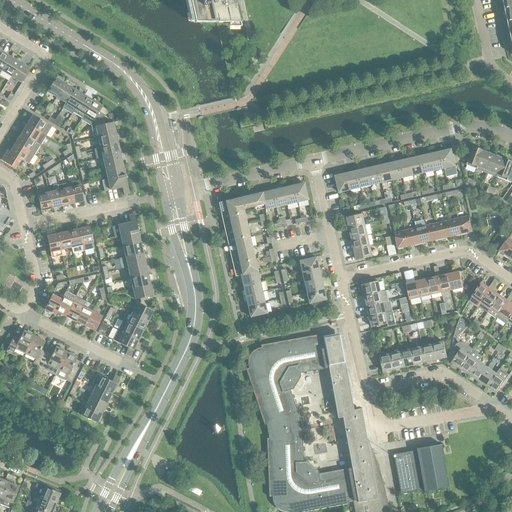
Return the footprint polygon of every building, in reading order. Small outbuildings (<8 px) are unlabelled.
[(184,0),(185,3),(186,8),(185,9),(188,23),(190,23),(193,25),(196,24),(197,25),(216,25),(227,25),(229,29),(243,30),(242,26),(243,25),(237,0),(184,0)] [(511,0),(503,0),(511,41),(511,0)] [(0,73),(2,71),(10,57),(1,51),(0,52),(0,73)] [(2,71),(11,76),(19,62),(10,57),(2,71)] [(19,62),(11,76),(20,82),(29,68),(19,62)] [(47,91),(56,97),(65,83),(55,77),(47,91)] [(56,97),(65,103),(74,89),(65,83),(56,97)] [(65,103),(75,109),(83,95),(74,89),(65,103)] [(72,112),(81,118),(82,118),(92,100),(83,95),(75,109),(72,112)] [(82,118),(81,118),(81,120),(91,126),(105,115),(99,111),(102,106),(92,100),(82,118)] [(32,115),(26,124),(46,136),(52,127),(46,123),(32,115)] [(98,137),(115,133),(113,122),(105,124),(104,118),(97,122),(98,125),(95,126),(98,137)] [(21,133),(40,145),(46,136),(26,124),(21,133)] [(15,143),(34,154),(40,145),(21,133),(15,143)] [(98,137),(100,147),(118,143),(115,133),(98,137)] [(21,159),(28,164),(34,154),(15,143),(10,152),(21,159)] [(100,147),(102,158),(120,154),(118,143),(100,147)] [(466,165),(477,169),(484,151),(473,147),(468,159),(467,162),(466,165)] [(451,149),(441,151),(444,168),(446,177),(457,174),(455,163),(458,163),(455,153),(453,154),(451,149)] [(10,152),(7,150),(1,160),(15,168),(21,159),(10,152)] [(434,171),(444,168),(441,151),(430,154),(434,171)] [(477,169),(487,173),(494,154),(484,151),(477,169)] [(102,158),(105,168),(122,164),(120,154),(102,158)] [(420,156),(423,173),(434,171),(430,154),(420,156)] [(487,173),(497,176),(504,158),(494,154),(487,173)] [(409,159),(413,175),(423,173),(420,156),(409,159)] [(511,161),(504,158),(497,176),(507,180),(511,182),(511,181),(511,168),(511,167),(511,161)] [(398,161),(402,178),(413,175),(409,159),(398,161)] [(388,163),(392,180),(402,178),(398,161),(388,163)] [(377,166),(381,183),(392,180),(388,163),(377,166)] [(105,168),(107,179),(125,175),(122,164),(105,168)] [(367,168),(371,185),(381,183),(377,166),(367,168)] [(356,171),(360,188),(371,185),(367,168),(356,171)] [(346,173),(350,190),(360,188),(356,171),(346,173)] [(339,193),(350,190),(346,173),(335,176),(339,193)] [(125,175),(107,179),(101,180),(104,191),(122,187),(123,194),(129,193),(125,175)] [(68,183),(73,203),(83,201),(80,185),(79,180),(68,183)] [(57,185),(62,206),(73,203),(68,183),(57,185)] [(293,185),(297,202),(308,200),(304,183),(293,185)] [(54,191),(48,192),(51,208),(62,206),(57,185),(57,184),(52,185),(54,191)] [(282,188),(286,205),(297,202),(293,185),(282,188)] [(272,190),(275,207),(286,205),(282,188),(272,190)] [(261,193),(263,204),(265,210),(275,207),(272,190),(261,193)] [(51,208),(48,192),(37,195),(41,211),(51,208)] [(261,193),(218,202),(235,276),(240,275),(257,271),(243,209),(263,204),(261,193)] [(11,219),(0,212),(0,226),(2,227),(4,223),(7,224),(11,219)] [(347,217),(349,228),(365,224),(363,213),(347,217)] [(120,236),(138,232),(134,214),(128,215),(130,222),(112,226),(115,237),(120,236)] [(458,218),(462,235),(467,234),(466,233),(472,231),(469,216),(458,218)] [(458,218),(447,220),(451,236),(456,235),(462,235),(458,218)] [(437,223),(441,240),(446,239),(445,238),(451,236),(447,220),(437,223)] [(426,225),(430,241),(435,240),(436,241),(441,240),(437,223),(426,225)] [(349,228),(352,239),(368,235),(365,224),(349,228)] [(416,228),(420,245),(425,244),(424,242),(430,241),(426,225),(416,228)] [(89,226),(78,229),(83,251),(94,248),(89,226)] [(405,230),(409,246),(414,245),(415,246),(420,245),(416,228),(405,230)] [(68,231),(71,247),(73,253),(83,251),(78,229),(68,231)] [(403,247),(409,246),(405,230),(394,233),(398,250),(403,248),(403,247)] [(57,234),(61,250),(71,247),(68,231),(57,234)] [(120,236),(123,246),(140,242),(138,232),(120,236)] [(50,252),(61,250),(57,234),(46,236),(50,252)] [(352,239),(354,249),(370,245),(368,235),(352,239)] [(508,258),(511,251),(511,240),(508,237),(499,251),(504,254),(503,255),(508,258)] [(123,246),(125,257),(143,253),(140,242),(123,246)] [(394,244),(387,246),(389,255),(396,254),(394,244)] [(372,256),(370,245),(354,249),(356,260),(372,256)] [(125,257),(128,267),(145,264),(143,253),(125,257)] [(299,261),(301,272),(318,268),(316,257),(299,261)] [(128,267),(130,278),(147,274),(145,264),(128,267)] [(78,276),(77,271),(76,267),(65,269),(67,278),(78,276)] [(301,272),(304,282),(321,278),(318,268),(301,272)] [(240,275),(242,285),(259,281),(257,271),(240,275)] [(436,277),(427,279),(431,295),(441,292),(438,276),(440,276),(439,271),(435,272),(436,277)] [(460,276),(465,275),(463,271),(459,271),(448,274),(452,290),(463,287),(460,276)] [(130,278),(132,288),(150,284),(147,274),(130,278)] [(438,276),(441,292),(452,290),(448,274),(440,276),(438,276)] [(410,299),(420,297),(417,281),(419,280),(418,276),(414,276),(415,281),(406,283),(410,299)] [(472,276),(469,280),(475,285),(478,280),(472,276)] [(304,282),(306,293),(323,289),(321,278),(304,282)] [(417,281),(420,297),(431,295),(427,279),(419,280),(417,281)] [(242,285),(245,296),(262,292),(259,281),(242,285)] [(362,284),(364,295),(380,292),(378,281),(362,284)] [(478,307),(478,306),(481,302),(490,288),(492,290),(495,285),(491,283),(489,287),(481,282),(469,300),(478,307)] [(140,301),(148,302),(147,296),(152,295),(150,284),(132,288),(135,299),(139,298),(140,301)] [(499,295),(492,290),(490,288),(481,302),(478,306),(487,312),(499,295)] [(323,289),(306,293),(308,303),(325,300),(323,289)] [(56,311),(56,312),(65,316),(75,296),(65,291),(61,299),(62,299),(56,311)] [(245,296),(247,306),(264,303),(262,292),(245,296)] [(364,295),(367,306),(383,302),(380,292),(364,295)] [(55,314),(56,312),(56,311),(62,299),(61,299),(52,294),(44,309),(55,314)] [(497,317),(508,301),(510,302),(511,298),(511,297),(509,295),(506,299),(499,295),(487,312),(496,318),(497,317)] [(75,321),(83,307),(85,301),(75,296),(65,316),(75,321)] [(131,313),(148,321),(153,311),(145,307),(148,302),(140,301),(139,304),(136,303),(131,313)] [(369,316),(385,313),(393,311),(390,301),(383,302),(367,306),(369,316)] [(508,301),(497,317),(505,324),(508,320),(511,314),(511,303),(510,302),(508,301)] [(267,313),(264,303),(247,306),(250,317),(267,313)] [(75,321),(85,326),(92,311),(83,307),(75,321)] [(102,316),(92,311),(85,326),(95,331),(102,316)] [(127,322),(143,330),(148,321),(131,313),(127,322)] [(385,313),(369,316),(372,327),(388,323),(385,313)] [(451,362),(460,368),(473,350),(469,346),(466,343),(464,342),(462,342),(460,342),(457,336),(459,335),(464,331),(468,326),(469,324),(460,317),(453,338),(455,337),(458,343),(457,344),(455,345),(454,347),(454,349),(454,351),(455,353),(456,355),(451,362)] [(122,332),(138,340),(143,330),(127,322),(122,332)] [(102,323),(100,328),(106,331),(108,326),(102,323)] [(25,354),(34,336),(32,335),(31,332),(28,331),(25,331),(23,330),(18,340),(13,337),(6,350),(12,353),(15,348),(25,354)] [(130,356),(138,340),(122,332),(117,342),(128,347),(125,354),(130,356)] [(342,350),(339,333),(322,336),(325,348),(320,349),(317,334),(260,345),(261,347),(258,348),(256,348),(254,350),(252,351),(250,353),(249,355),(249,356),(248,357),(248,359),(247,361),(247,364),(248,366),(249,368),(245,369),(264,424),(265,424),(268,438),(266,438),(269,497),(273,496),(273,499),(273,501),(273,503),(274,505),(276,507),(277,508),(277,509),(279,510),(281,511),(283,511),(285,511),(287,511),(290,511),(291,511),(290,511),(300,511),(341,505),(348,503),(348,501),(352,501),(354,511),(388,511),(386,502),(385,493),(382,480),(378,469),(376,463),(372,453),(368,442),(367,443),(361,409),(353,410),(342,350)] [(33,363),(39,366),(45,354),(39,351),(44,341),(42,340),(41,337),(38,336),(35,336),(34,336),(25,354),(35,359),(33,363)] [(443,341),(432,344),(436,360),(447,357),(443,341)] [(422,346),(426,362),(436,360),(432,344),(422,346)] [(411,349),(415,364),(426,362),(422,346),(411,349)] [(57,370),(66,352),(65,351),(64,349),(60,347),(58,348),(56,347),(51,356),(45,354),(39,366),(45,369),(47,365),(57,370)] [(401,351),(404,367),(415,364),(411,349),(401,351)] [(473,350),(460,368),(469,375),(471,372),(478,361),(479,361),(482,356),(473,350)] [(390,353),(394,369),(404,367),(401,351),(390,353)] [(68,353),(66,352),(57,370),(54,375),(65,380),(71,383),(77,370),(72,367),(77,357),(74,356),(74,353),(70,352),(68,353)] [(383,372),(394,369),(390,353),(379,356),(383,372)] [(487,367),(479,361),(478,361),(471,372),(469,375),(478,381),(484,372),(487,367)] [(478,381),(487,387),(496,373),(487,367),(484,372),(478,381)] [(500,368),(496,373),(487,387),(496,393),(506,380),(509,375),(500,368)] [(95,386),(111,394),(119,377),(114,375),(111,381),(100,376),(97,374),(92,384),(95,386)] [(33,382),(29,387),(35,390),(38,385),(33,382)] [(90,395),(106,403),(111,394),(95,386),(90,395)] [(86,405),(102,413),(106,403),(90,395),(86,405)] [(63,406),(68,409),(73,399),(68,396),(63,406)] [(59,397),(54,400),(58,405),(62,401),(59,397)] [(97,423),(102,413),(86,405),(81,415),(97,423)] [(416,450),(393,454),(400,494),(423,490),(423,491),(448,487),(441,444),(416,448),(416,450)] [(0,502),(12,475),(8,473),(5,480),(0,478),(0,502)] [(174,483),(178,476),(173,474),(169,481),(174,483)] [(16,477),(12,475),(0,502),(0,503),(10,508),(12,502),(19,486),(13,484),(16,477)] [(35,494),(56,503),(60,493),(37,483),(35,487),(38,488),(35,494)] [(38,505),(36,504),(35,506),(48,511),(52,511),(56,503),(35,494),(35,495),(41,498),(38,505)] [(48,511),(35,506),(36,504),(32,502),(30,508),(33,509),(31,511),(48,511)]
